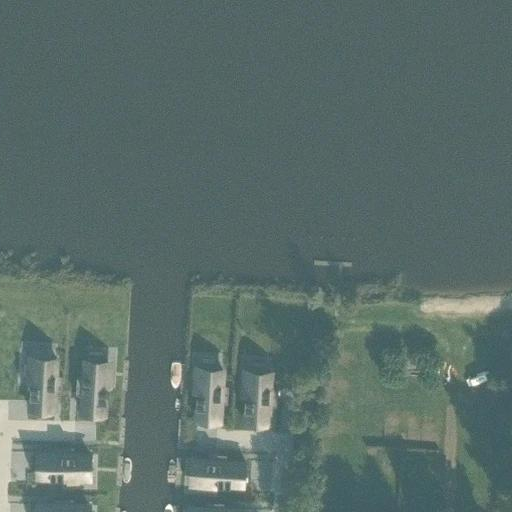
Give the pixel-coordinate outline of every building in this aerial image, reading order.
[(55,360),(33,359),(32,383),(30,383),(30,397),(31,397),(30,410),(53,412),(54,393),(61,393),(62,375),(55,374),(56,360),(55,359),(55,360)] [(107,363),(86,362),(86,361),(85,361),(84,376),(77,376),(75,394),(82,394),(81,413),(104,415),(105,401),(106,401),(107,388),(106,388),(107,363)] [(221,370),(199,369),(198,393),(197,393),(196,407),(197,407),(196,420),(219,422),(220,403),(227,403),(228,385),(221,384),(222,370),(221,370)] [(269,373),(248,372),(246,396),(245,396),(244,410),(245,410),(245,423),(267,425),(269,406),(276,406),(277,388),(270,387),(271,372),(269,372),(269,373)] [(74,446),(56,446),(56,453),(37,453),(36,476),(50,476),(50,477),(63,477),(63,476),(88,476),(88,455),(89,455),(89,453),(74,453),(74,446)] [(227,453),(208,452),(208,460),(193,459),(193,460),(194,460),(192,481),(217,483),(217,484),(230,485),(230,484),(244,485),(245,462),(226,460),(227,453)] [(73,498),(55,498),(55,505),(36,505),(35,511),(87,511),(88,507),(88,505),(73,505),(73,498)] [(224,501),(206,500),(205,507),(190,506),(190,508),(191,508),(190,511),(242,511),(243,509),(224,508),(224,501)]
